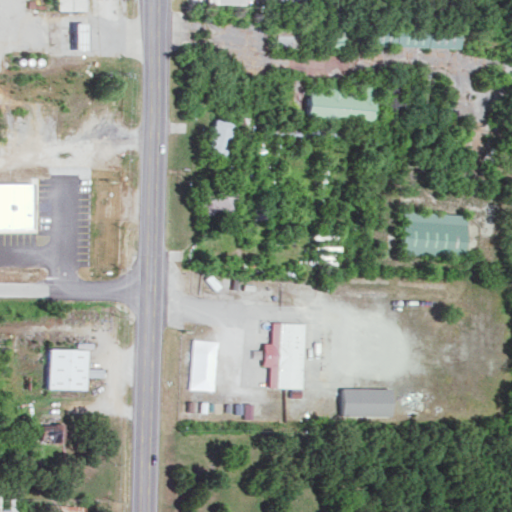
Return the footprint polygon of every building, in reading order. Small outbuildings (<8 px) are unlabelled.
[(56,0),(56,9),(82,9),(82,0),(56,0)] [(83,21),(71,22),(71,50),(83,49),(83,21)] [(457,46),(458,26),(362,23),(361,43),(457,46)] [(305,118),(372,121),(373,83),(358,82),(358,93),(340,92),(340,86),(325,85),(325,90),(306,89),(305,118)] [(233,123),(213,117),(202,154),(222,160),(233,123)] [(0,181),(0,227),(26,227),(25,181),(0,181)] [(213,208),(233,207),(232,185),(198,186),(199,213),(213,213),(213,208)] [(253,219),(266,218),(265,204),(253,205),(253,219)] [(461,255),(463,213),(399,210),(397,253),(461,255)] [(268,387),(301,387),(303,322),(269,321),(268,342),(261,342),(260,364),(268,365),(268,387)] [(43,387),(82,388),(83,348),(44,347),(43,387)] [(388,415),(389,387),(340,386),(339,413),(388,415)] [(252,417),(252,402),(243,402),(243,418),(252,417)] [(65,422),(38,423),(39,439),(65,439),(65,422)]
